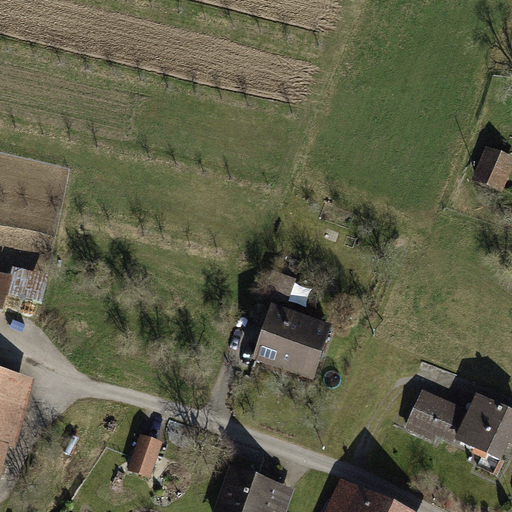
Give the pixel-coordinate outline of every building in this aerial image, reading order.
[(511,171),(511,161),(481,149),(467,182),(502,196),(511,171)] [(330,329),(271,310),(254,365),(312,383),(330,329)] [(37,382),(0,373),(0,485),(1,486),(9,450),(20,453),(37,382)] [(469,417),(422,396),(407,431),(456,453),(459,446),(502,465),(511,441),(511,415),(476,400),(469,417)] [(164,447),(138,438),(126,475),(152,483),(164,447)] [(289,511),(297,489),(229,469),(215,511),(289,511)] [(401,511),(339,482),(324,511),(309,511),(308,511),(401,511)]
